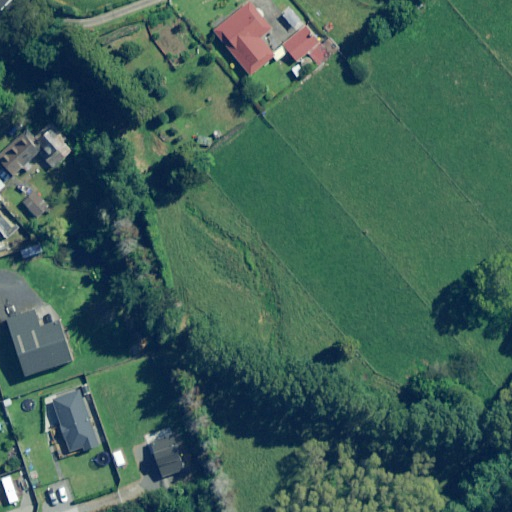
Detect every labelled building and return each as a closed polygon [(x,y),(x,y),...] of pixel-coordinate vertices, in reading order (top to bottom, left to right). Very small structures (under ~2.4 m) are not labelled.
[(272,29),(250,2),(213,31),(249,76),(273,57),(259,40),(272,29)] [(272,54),(278,61),(287,53),(297,64),(307,55),(319,68),(335,54),(307,23),(272,54)] [(72,152),(59,135),(42,148),(50,157),(45,160),(51,168),(72,152)] [(39,152),(26,137),(0,160),(0,163),(12,177),(39,152)] [(9,190),(0,180),(0,196),(1,197),(9,190)] [(46,204),(34,192),(22,204),(34,216),(46,204)] [(2,212),(0,213),(0,232),(8,240),(19,228),(2,212)] [(40,328),(34,311),(7,319),(25,377),(72,362),(59,322),(40,328)] [(98,448),(96,445),(79,392),(52,400),(69,453),(80,450),(81,454),(98,448)] [(182,469),(171,438),(153,444),(164,476),(182,469)] [(126,464),(120,451),(113,454),(118,467),(126,464)]
